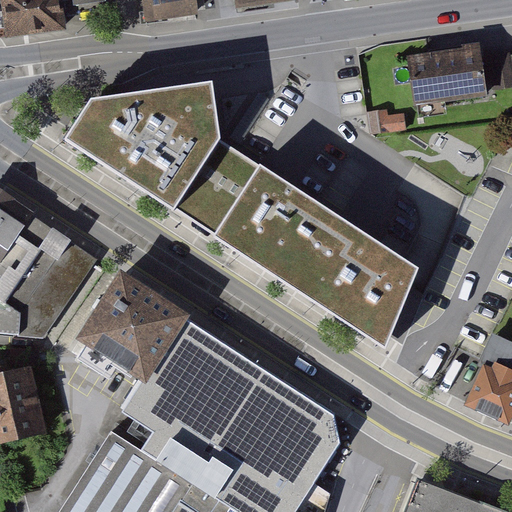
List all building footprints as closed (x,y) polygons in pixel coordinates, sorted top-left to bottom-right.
[(1,0),(7,40),(67,32),(65,16),(111,10),(109,0),(1,0)] [(195,0),(140,0),(143,23),(197,16),(195,0)] [(299,0),(234,0),(236,11),(300,2),(299,0)] [(428,53),(406,56),(414,110),(490,99),(482,45),(428,53)] [(510,53),(487,57),(492,92),(511,89),(511,56),(510,53)] [(59,143),(169,214),(218,143),(209,87),(85,102),(59,143)] [(268,101),(258,94),(229,138),(239,145),(268,101)] [(254,166),(218,143),(169,214),(207,239),(254,166)] [(415,269),(254,166),(207,239),(382,353),(415,269)] [(0,332),(48,338),(101,260),(0,194),(0,332)] [(103,371),(110,359),(140,379),(122,410),(149,429),(140,445),(113,429),(60,511),(324,511),(343,443),(336,412),(183,316),(187,310),(117,265),(72,334),(85,343),(78,354),(103,371)] [(511,336),(500,331),(470,395),(511,412),(511,336)] [(30,367),(0,374),(0,444),(46,434),(30,367)] [(506,511),(420,479),(405,511),(506,511)]
